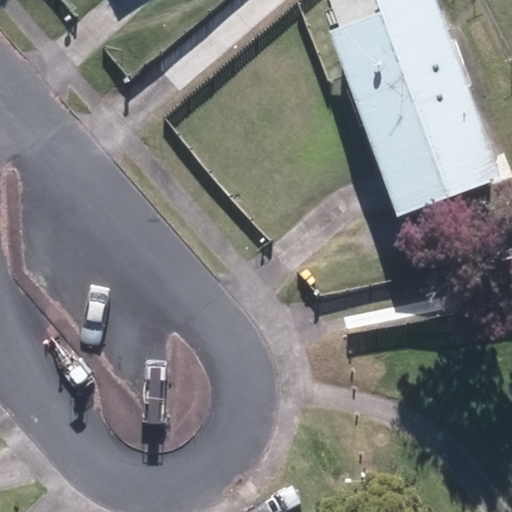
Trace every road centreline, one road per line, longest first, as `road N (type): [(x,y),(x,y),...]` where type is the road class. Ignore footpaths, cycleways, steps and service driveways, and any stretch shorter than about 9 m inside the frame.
road 1 (residential): [(225,362),(240,405),(238,445),(193,486),(128,485),(92,463),(0,326)]
road 2 (residential): [(0,100),(225,362)]
